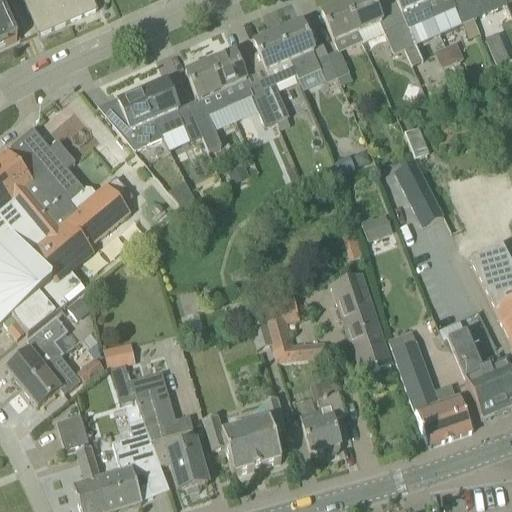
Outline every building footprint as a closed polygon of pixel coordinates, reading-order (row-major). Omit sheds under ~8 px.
[(0,0),(0,50),(16,43),(1,7),(5,5),(3,0),(0,0)] [(67,26),(55,0),(27,0),(22,2),(38,39),(67,26)] [(90,0),(55,0),(67,26),(97,14),(90,0)] [(381,26),(377,16),(369,0),(359,0),(344,7),(358,40),(380,30),(383,29),(381,26)] [(393,0),(403,21),(393,25),(405,53),(404,54),(411,70),(422,65),(415,49),(416,48),(409,32),(431,22),(421,0),(393,0)] [(451,1),(450,0),(421,0),(431,22),(439,38),(462,29),(472,24),(462,1),(452,5),(451,1)] [(464,0),(462,1),(472,24),(507,9),(502,0),(464,0)] [(320,17),(334,50),(358,40),(344,7),(320,17)] [(472,24),(462,29),(468,43),(479,39),(472,24)] [(395,57),(404,54),(405,53),(393,25),(383,30),(383,29),(380,30),(384,39),(393,58),(395,57)] [(316,65),(312,56),(313,55),(312,53),(300,26),(277,36),(289,66),(296,80),(298,85),(320,75),(316,65)] [(269,84),(259,88),(273,122),(274,121),(277,128),(287,124),(279,107),(272,90),(296,80),(289,66),(277,36),(252,47),(257,57),(265,76),(265,77),(266,76),(269,84)] [(433,56),(439,71),(460,62),(454,47),(433,56)] [(208,66),(228,112),(251,102),(264,134),(277,128),(274,121),(273,122),(259,88),(247,93),(244,86),(245,85),(233,55),(224,59),(222,55),(208,61),(210,65),(208,66)] [(337,55),(327,60),(337,83),(349,78),(340,56),(339,55),(337,55)] [(506,59),(493,65),(497,74),(510,68),(506,59)] [(320,75),(326,88),(337,83),(327,60),(316,65),(320,75)] [(208,66),(184,76),(197,105),(187,109),(191,118),(201,141),(207,156),(220,150),(207,121),(228,112),(208,66)] [(176,115),(178,115),(165,85),(140,96),(158,136),(159,135),(161,140),(182,131),(189,147),(201,141),(191,118),(180,123),(176,115)] [(140,96),(117,106),(125,124),(112,130),(133,156),(162,144),(158,136),(140,96)] [(415,164),(429,159),(419,133),(414,135),(404,139),(415,164)] [(0,329),(3,328),(11,321),(16,327),(25,338),(27,340),(66,309),(62,303),(81,289),(71,276),(93,257),(89,253),(130,218),(123,210),(133,202),(131,199),(123,190),(116,181),(106,190),(96,198),(91,193),(85,192),(83,194),(67,175),(75,168),(57,147),(49,154),(32,134),(18,145),(29,158),(20,165),(10,152),(0,160),(0,329)] [(18,145),(10,152),(20,165),(29,158),(18,145)] [(365,154),(353,160),(358,171),(370,166),(365,154)] [(444,222),(418,168),(396,178),(422,232),(444,222)] [(244,170),(227,177),(232,188),(248,181),(244,170)] [(293,172),(286,175),(293,190),(295,194),(301,191),(293,172)] [(295,194),(278,202),(283,213),(306,203),(301,191),(295,194)] [(384,219),(361,229),(368,247),(392,237),(384,219)] [(353,233),(340,237),(348,264),(361,260),(353,233)] [(471,265),(477,278),(476,279),(511,351),(511,269),(501,248),(472,262),(471,265)] [(335,307),(352,355),(360,379),(390,368),(361,281),(344,287),(349,302),(335,307)] [(257,299),(242,304),(244,312),(259,308),(257,299)] [(264,326),(270,350),(271,350),(276,367),(297,365),(325,363),(324,348),(293,350),(286,328),(299,324),(292,299),(259,308),(264,326)] [(80,303),(67,314),(77,326),(90,316),(80,303)] [(244,312),(250,330),(264,326),(259,308),(244,312)] [(244,312),(232,316),(233,317),(234,322),(233,322),(235,329),(236,334),(241,333),(250,330),(244,312)] [(30,355),(29,354),(6,372),(22,392),(53,368),(58,364),(63,359),(55,349),(68,338),(56,323),(26,348),(31,354),(30,355)] [(270,350),(264,326),(250,330),(257,354),(270,350)] [(16,345),(24,338),(15,327),(7,334),(16,345)] [(388,344),(390,349),(427,452),(471,437),(459,402),(456,403),(451,390),(432,396),(415,348),(411,336),(388,344)] [(448,345),(447,345),(481,426),(511,413),(511,385),(508,375),(495,381),(492,375),(483,379),(479,369),(466,337),(448,345)] [(130,348),(102,355),(107,374),(135,367),(130,348)] [(101,358),(76,378),(84,389),(103,374),(100,370),(103,368),(101,358)] [(58,364),(53,368),(22,392),(37,412),(59,394),(63,400),(78,389),(58,364)] [(124,371),(111,375),(115,390),(129,386),(124,371)] [(320,417),(300,422),(311,458),(323,454),(324,457),(329,460),(337,458),(339,453),(341,452),(333,424),(345,421),(334,384),(309,391),(314,407),(317,407),(320,417)] [(175,425),(162,429),(153,399),(134,405),(143,427),(146,434),(148,441),(160,472),(169,469),(177,497),(183,495),(188,500),(200,497),(201,490),(207,489),(189,429),(187,423),(175,427),(175,425)] [(280,467),(272,438),(284,434),(275,404),(262,408),(267,427),(248,433),(246,426),(235,429),(237,436),(222,440),(216,421),(202,426),(211,456),(224,452),(232,481),(280,467)] [(99,483),(90,452),(79,421),(75,423),(56,428),(65,460),(76,457),(85,486),(72,491),(78,511),(106,511),(98,483),(99,483)] [(98,483),(106,511),(127,511),(141,508),(140,506),(152,501),(148,489),(136,492),(133,482),(140,480),(143,477),(160,472),(148,441),(146,434),(143,427),(130,431),(129,432),(132,442),(129,443),(112,448),(112,449),(121,477),(118,478),(99,483),(98,483)]
